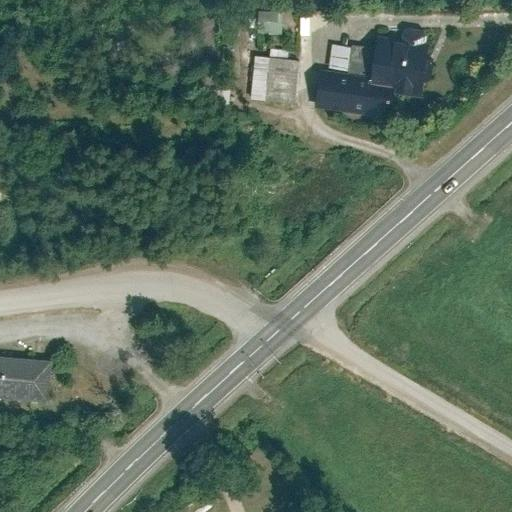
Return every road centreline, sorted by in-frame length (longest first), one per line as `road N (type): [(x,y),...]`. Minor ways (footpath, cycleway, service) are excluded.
road 1 (secondary): [(511,123),(292,320)]
road 2 (unclassified): [(268,340),(193,288),(112,288),(0,303)]
road 3 (unclassified): [(292,320),(511,447)]
road 4 (secondary): [(268,340),(86,511)]
